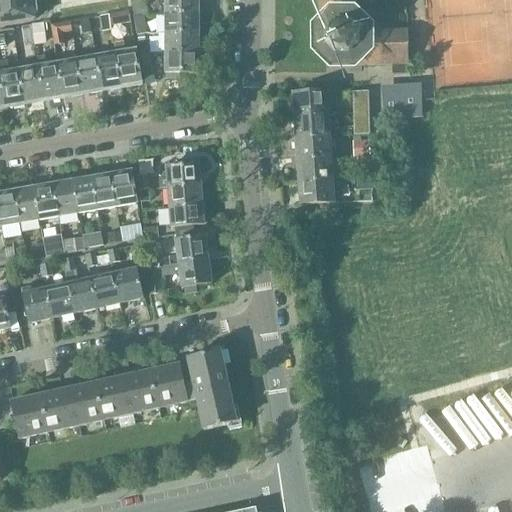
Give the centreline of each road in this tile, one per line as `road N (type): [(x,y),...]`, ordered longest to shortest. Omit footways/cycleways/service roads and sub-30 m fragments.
road 1 (residential): [(266,317),(0,377)]
road 2 (residential): [(0,155),(245,113)]
road 3 (unclassified): [(266,317),(245,113)]
road 4 (unclassified): [(291,479),(266,317)]
road 5 (residential): [(142,511),(291,479)]
